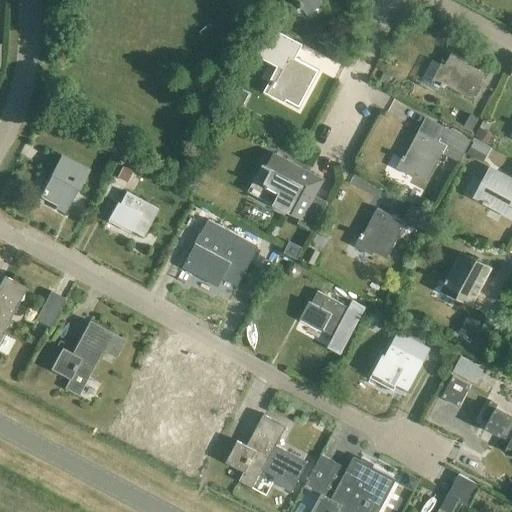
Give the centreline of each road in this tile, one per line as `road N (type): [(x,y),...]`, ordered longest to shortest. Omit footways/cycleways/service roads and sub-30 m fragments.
road 1 (residential): [(436,458),(0,231)]
road 2 (unclassified): [(164,511),(0,424)]
road 3 (residential): [(321,146),(395,0)]
road 4 (residential): [(27,0),(21,95),(0,140)]
